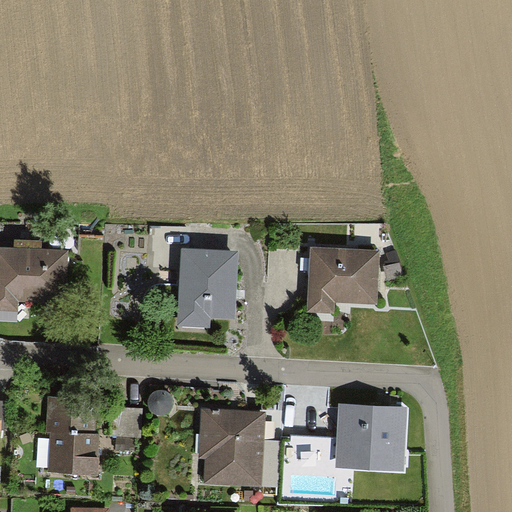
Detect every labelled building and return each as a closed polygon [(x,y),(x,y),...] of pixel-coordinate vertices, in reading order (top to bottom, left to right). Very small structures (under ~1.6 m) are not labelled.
[(69,255),(0,251),(0,314),(19,315),(19,306),(66,308),(69,255)] [(381,254),(310,251),(307,315),(335,316),(336,305),(378,307),(381,254)] [(240,256),(181,252),(177,329),(211,331),(212,320),(236,321),(240,256)] [(403,279),(396,252),(383,256),(387,268),(384,269),(388,283),(403,279)] [(165,417),(169,415),(172,412),(173,408),(173,403),(172,399),(169,396),(166,394),(161,393),(158,393),(154,395),(151,398),(149,401),(148,405),(149,409),(151,412),(153,415),(157,417),(161,418),(165,417)] [(101,402),(48,399),(46,435),(51,435),(49,473),(97,476),(101,402)] [(0,430),(8,431),(9,401),(0,401),(0,430)] [(408,411),(340,407),(337,472),(405,475),(408,411)] [(142,438),(143,410),(111,409),(111,438),(114,438),(135,438),(142,438)] [(266,415),(201,412),(199,461),(206,461),(205,485),(262,488),(266,415)] [(135,438),(114,438),(113,453),(135,454),(135,438)]
